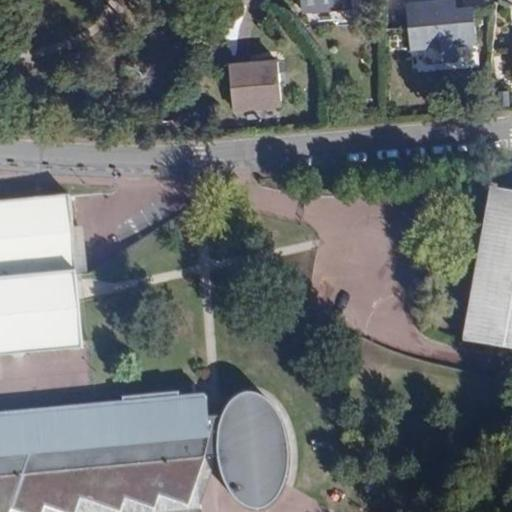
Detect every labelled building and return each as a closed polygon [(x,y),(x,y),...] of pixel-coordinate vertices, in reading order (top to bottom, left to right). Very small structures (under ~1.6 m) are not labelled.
[(351,8),(350,0),(300,0),(302,11),(351,8)] [(458,45),(454,0),(453,0),(405,4),(409,48),(458,45)] [(281,105),(278,61),(229,64),(232,109),(281,105)] [(511,350),(511,192),(491,188),(462,341),(511,350)] [(76,275),(69,196),(0,201),(0,356),(10,356),(13,358),(22,357),(24,354),(83,349),(76,275)] [(225,413),(223,416),(209,417),(207,400),(180,402),(179,394),(123,399),(123,407),(0,418),(0,511),(9,511),(11,510),(16,511),(42,511),(45,507),(59,511),(75,511),(80,500),(116,511),(120,511),(125,501),(155,510),(160,497),(189,508),(206,460),(218,459),(219,464),(219,467),(221,473),(222,476),(224,481),(226,486),(228,490),(231,494),(232,496),(234,499),(236,502),(239,504),(241,506),(243,507),(245,508),(247,509),(249,510),(251,510),(254,511),(256,511),(260,511),(263,510),(267,509),(271,507),(273,505),(275,503),(277,501),(278,500),(280,497),(282,492),(284,488),(285,484),(287,480),(287,478),(288,474),(289,469),(290,464),(290,458),(290,452),(289,445),(288,439),(287,434),(286,430),(284,426),(279,414),(275,407),(272,403),(268,400),(263,398),(260,396),(256,395),(253,394),(249,394),(247,394),(243,395),(240,397),(237,398),(235,400),(233,401),(232,402),(231,405),(229,407),(227,409),(226,411),(225,413)]
